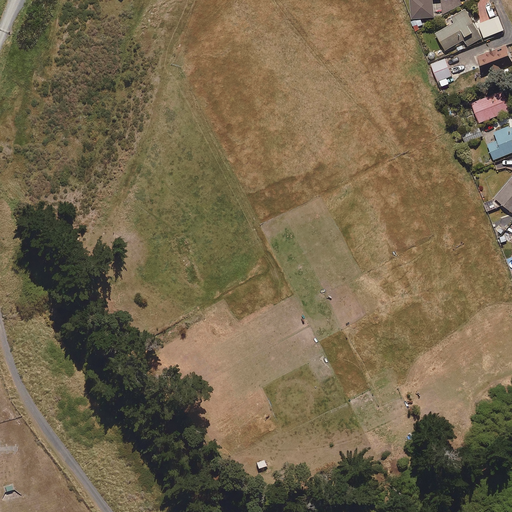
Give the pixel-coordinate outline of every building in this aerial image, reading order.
[(410,0),(412,20),(420,19),(423,19),(423,18),(435,18),(433,0),(440,0),(442,15),(463,7),(460,0),(410,0)] [(436,33),(446,51),(455,46),(458,52),(465,48),(462,42),(464,40),(468,47),(482,38),(466,10),(451,18),(454,23),(436,33)] [(504,30),(499,16),(479,24),(484,38),(504,30)] [(420,27),(423,27),(422,20),(416,21),(411,21),(412,31),(420,30),(420,27)] [(510,56),(506,45),(477,56),(481,67),(510,56)] [(447,78),(452,76),(445,59),(431,65),(441,88),(449,84),(447,78)] [(511,111),(503,91),(471,104),(479,124),(511,111)] [(493,160),(511,153),(511,126),(511,127),(488,135),(489,139),(486,140),(493,160)] [(468,145),(484,135),(479,127),(463,137),(468,145)] [(511,212),(511,178),(495,198),(511,212)] [(503,244),(510,239),(507,233),(499,238),(503,244)] [(5,494),(14,491),(12,483),(3,486),(5,494)]
